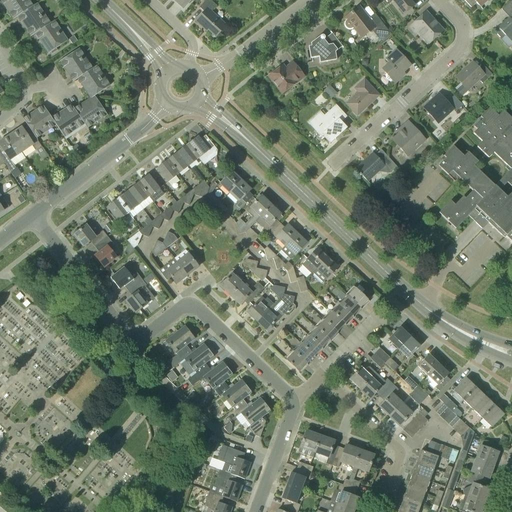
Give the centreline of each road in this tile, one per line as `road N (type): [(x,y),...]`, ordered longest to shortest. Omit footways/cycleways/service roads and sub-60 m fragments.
road 1 (secondary): [(478,340),(428,310),(198,99)]
road 2 (residential): [(333,163),(460,46),(460,23),(438,0)]
road 3 (residential): [(133,335),(194,305),(295,399)]
road 4 (residential): [(274,456),(216,431),(136,356),(133,335)]
road 5 (residential): [(31,216),(167,104)]
road 6 (residential): [(380,511),(401,455),(318,375)]
road 7 (residential): [(31,216),(133,335)]
road 8 (residential): [(201,78),(306,0)]
